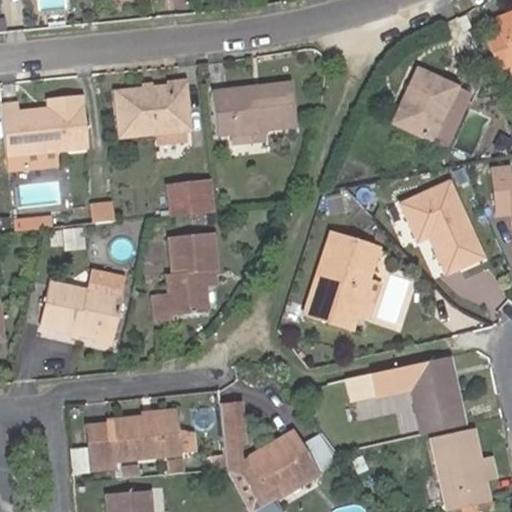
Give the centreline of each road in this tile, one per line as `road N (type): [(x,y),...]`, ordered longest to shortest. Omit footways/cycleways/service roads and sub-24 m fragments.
road 1 (residential): [(404,0),(351,16),(0,58)]
road 2 (residential): [(56,396),(215,376)]
